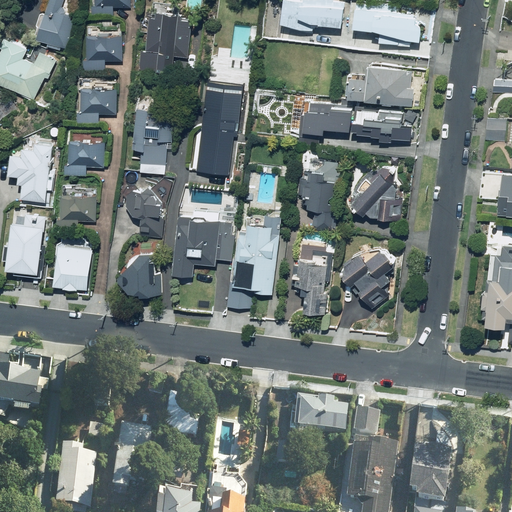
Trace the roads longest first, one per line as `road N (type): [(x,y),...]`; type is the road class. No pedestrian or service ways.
road 1 (residential): [(0,319),(426,373)]
road 2 (residential): [(426,373),(475,0)]
road 3 (unknown): [(198,36),(159,339)]
road 4 (unknown): [(63,327),(50,511)]
road 5 (unknown): [(314,26),(469,40)]
